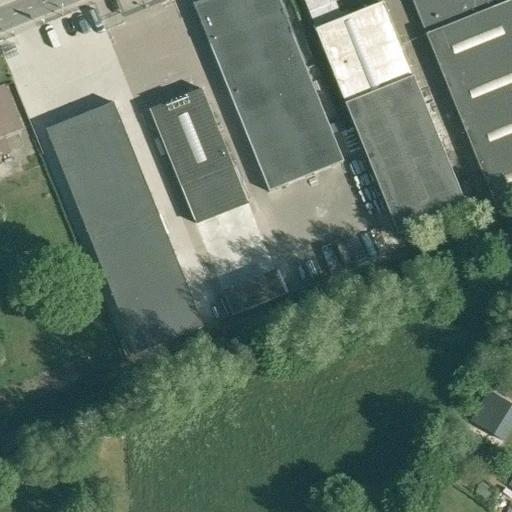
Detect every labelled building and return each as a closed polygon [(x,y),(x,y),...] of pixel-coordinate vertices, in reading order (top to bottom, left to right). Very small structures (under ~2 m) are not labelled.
[(270,193),(343,163),(277,0),(213,0),(194,8),(270,193)] [(316,32),(342,21),(335,4),(345,0),(302,0),(309,15),(316,32)] [(511,7),(496,14),(490,0),(412,0),(496,210),(511,203),(511,7)] [(399,237),(466,210),(383,5),(342,21),(316,32),(399,237)] [(1,136),(20,129),(3,88),(0,89),(0,156),(8,153),(1,136)] [(202,90),(149,111),(231,318),(284,297),(202,90)] [(114,104),(46,131),(136,356),(204,329),(114,104)] [(89,418),(94,439),(111,435),(106,413),(89,418)] [(478,435),(466,428),(454,450),(466,456),(478,435)]
